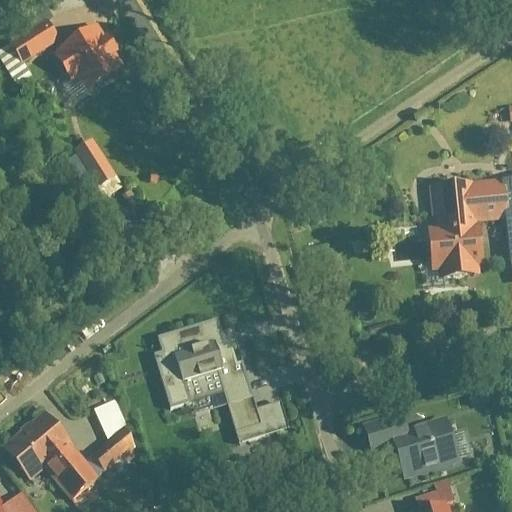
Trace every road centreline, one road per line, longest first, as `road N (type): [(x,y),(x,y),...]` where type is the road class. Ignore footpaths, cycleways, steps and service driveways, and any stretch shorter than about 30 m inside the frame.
road 1 (unclassified): [(242,221),(511,36)]
road 2 (unclassified): [(0,434),(242,221)]
road 3 (residential): [(347,511),(242,221)]
road 4 (residential): [(242,221),(114,0)]
